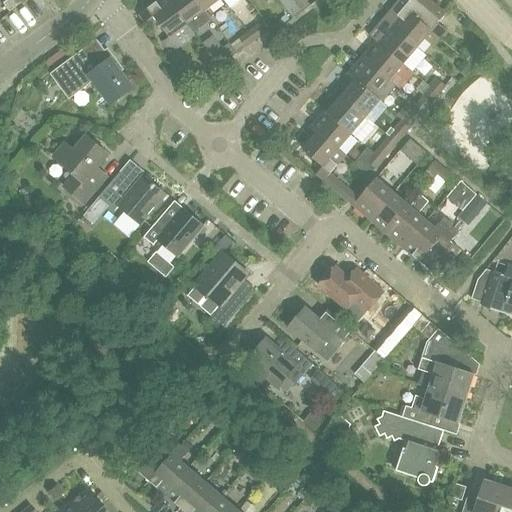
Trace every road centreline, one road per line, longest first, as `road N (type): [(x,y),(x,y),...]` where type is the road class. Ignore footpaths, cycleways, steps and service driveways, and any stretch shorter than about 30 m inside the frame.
road 1 (residential): [(218,144),(302,46),(341,38),(375,0)]
road 2 (residential): [(163,95),(143,147),(260,249)]
road 3 (residential): [(450,307),(337,221),(325,234)]
road 4 (residential): [(325,234),(218,144)]
road 5 (residential): [(511,355),(482,448),(511,466)]
road 6 (residential): [(244,329),(325,234)]
